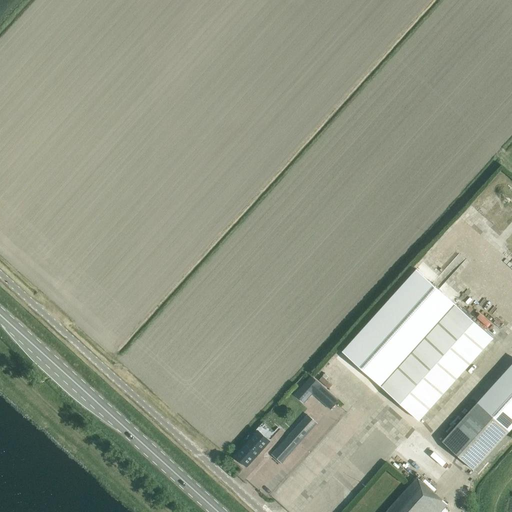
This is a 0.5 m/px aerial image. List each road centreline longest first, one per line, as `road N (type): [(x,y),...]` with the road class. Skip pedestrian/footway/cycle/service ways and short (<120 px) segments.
road 1 (unclassified): [(263,511),(0,273)]
road 2 (primary): [(217,511),(0,315)]
road 3 (track): [(0,364),(163,511)]
